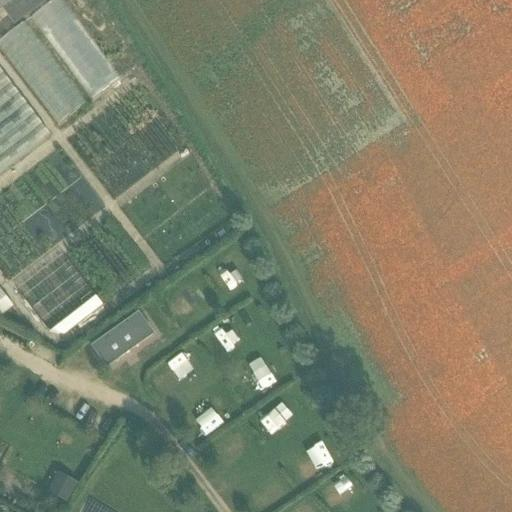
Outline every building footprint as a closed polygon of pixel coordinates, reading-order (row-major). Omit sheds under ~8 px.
[(64,0),(57,0),(32,17),(89,101),(119,81),(64,0)] [(0,41),(0,42),(59,125),(87,105),(28,22),(0,41)] [(0,71),(0,177),(51,138),(0,71)] [(105,350),(115,364),(155,336),(139,314),(92,348),(97,355),(105,350)] [(174,366),(154,378),(164,393),(183,381),(174,366)] [(189,428),(207,419),(200,405),(182,414),(189,428)] [(210,454),(218,466),(233,457),(225,444),(210,454)] [(78,485),(64,477),(59,487),(53,484),(48,494),(68,504),(78,485)] [(331,511),(334,511),(349,504),(340,490),(324,499),(331,511)]
